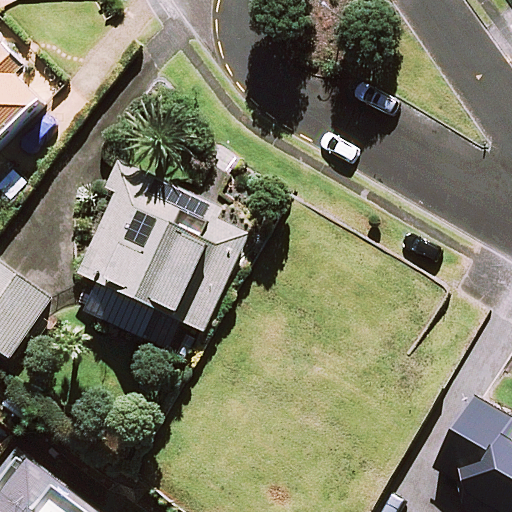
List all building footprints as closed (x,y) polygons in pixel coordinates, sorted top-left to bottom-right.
[(0,33),(0,143),(2,145),(57,90),(34,67),(0,33)] [(225,208),(133,166),(84,273),(104,282),(90,311),(175,350),(188,321),(209,330),(253,233),(221,218),(225,208)] [(53,301),(0,265),(0,345),(15,356),(53,301)] [(511,511),(511,416),(480,398),(439,466),(482,492),(470,511),(511,511)] [(0,473),(0,511),(107,511),(51,468),(22,445),(0,473)]
